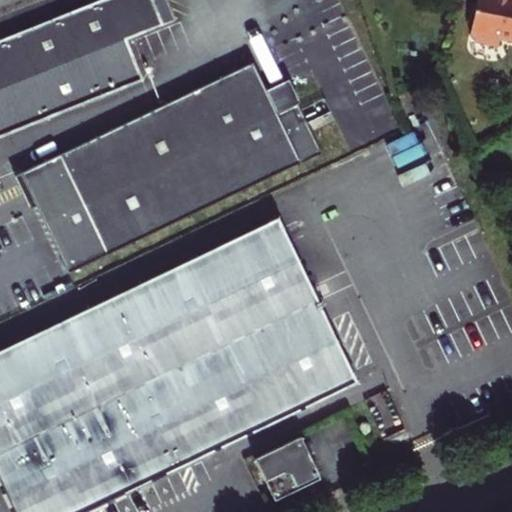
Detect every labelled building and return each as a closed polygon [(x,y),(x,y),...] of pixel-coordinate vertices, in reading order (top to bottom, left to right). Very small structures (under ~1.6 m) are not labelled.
[(127,39),(163,24),(153,0),(104,0),(0,41),(0,137),(143,80),(127,39)] [(166,0),(153,0),(163,24),(174,20),(166,0)] [(511,44),(511,0),(510,0),(511,1),(504,0),(477,0),(470,37),(477,46),(500,50),(501,42),(511,44)] [(254,63),(21,174),(44,221),(68,274),(322,153),(289,80),(266,90),(254,63)] [(357,382),(279,218),(0,351),(0,480),(15,511),(83,511),(201,456),(357,382)] [(321,474),(302,435),(257,457),(265,476),(260,479),(271,502),(276,499),(275,496),(301,483),(321,474)]
